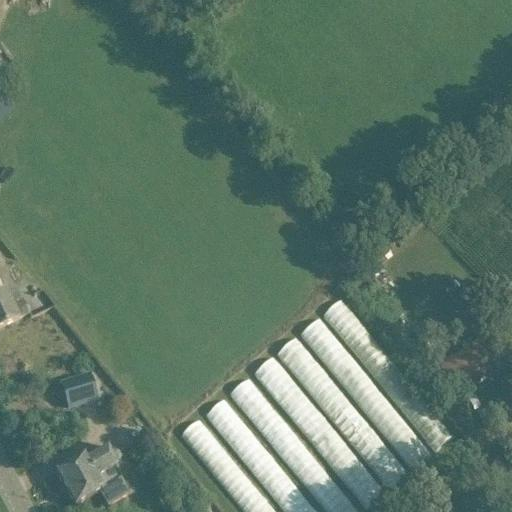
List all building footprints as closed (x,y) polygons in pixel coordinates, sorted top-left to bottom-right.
[(0,70),(0,120),(13,111),(0,93),(0,75),(3,74),(0,70)] [(11,308),(0,282),(0,330),(18,322),(18,321),(28,316),(22,303),(11,308)] [(431,456),(453,439),(344,303),(300,337),(409,474),(432,457),(431,456)] [(257,373),(357,511),(362,511),(406,481),(302,337),(276,355),(278,358),(257,373)] [(435,370),(452,397),(495,369),(478,342),(435,370)] [(81,378),(42,387),(48,416),(87,407),(81,378)] [(231,395),(319,511),(352,511),(252,379),(231,395)] [(312,511),(227,401),(206,417),(279,511),(312,511)] [(270,511),(202,421),(182,437),(238,511),(270,511)] [(72,464),(55,474),(75,509),(99,495),(107,509),(130,496),(114,469),(117,467),(105,448),(85,461),(83,458),(72,464)]
